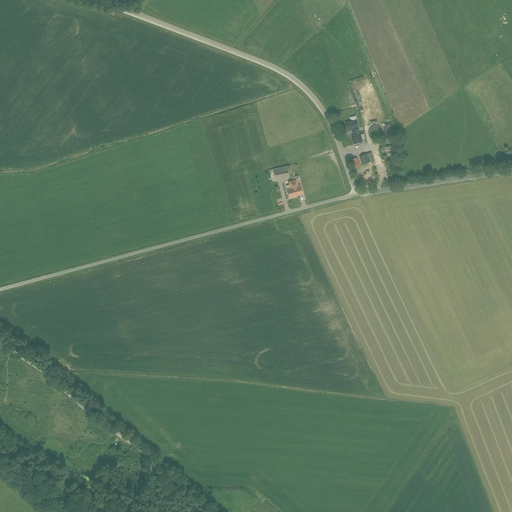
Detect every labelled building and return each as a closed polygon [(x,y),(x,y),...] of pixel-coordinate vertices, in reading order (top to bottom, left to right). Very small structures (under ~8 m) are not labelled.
[(359,134),(358,128),(359,128),(357,120),(345,123),(347,131),(352,130),(353,135),(352,136),(354,144),(362,142),(360,134),(359,134)] [(385,139),(393,137),(392,126),(384,128),(385,139)] [(391,156),(389,149),(364,156),(368,170),(393,164),(391,156)] [(353,168),(360,165),(357,157),(349,160),(353,168)] [(290,188),(287,189),(288,192),(289,195),(289,198),(296,196),(295,196),(297,195),(302,194),(300,185),(298,186),(296,181),(289,182),(290,185),(289,185),(290,188)]
